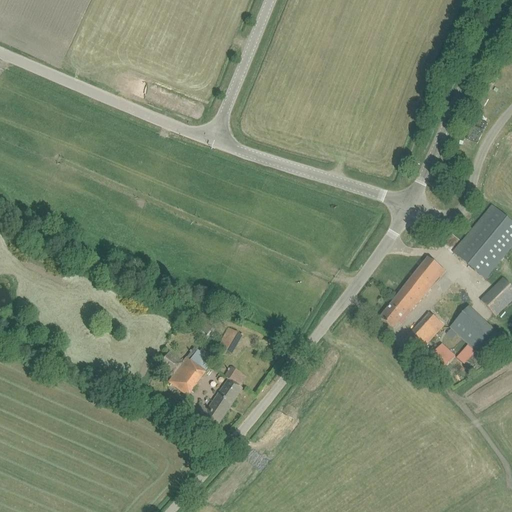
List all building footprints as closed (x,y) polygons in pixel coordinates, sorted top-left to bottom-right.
[(453,253),(461,259),(485,279),(511,247),(511,222),(492,206),(453,253)] [(380,318),(388,325),(393,329),(408,310),(411,312),(445,271),(428,258),(380,318)] [(511,287),(504,279),(481,301),(496,316),(511,300),(511,287)] [(455,285),(406,339),(420,351),(470,299),(455,285)] [(450,328),(475,351),(483,359),(502,339),(469,308),(450,328)] [(199,332),(204,336),(206,334),(207,335),(210,332),(213,334),(216,331),(206,322),(204,324),(201,322),(197,327),(200,330),(199,332)] [(229,328),(223,340),(235,348),(242,336),(229,328)] [(442,345),(429,359),(443,371),(455,357),(442,345)] [(468,346),(456,358),(466,366),(477,353),(468,346)] [(168,382),(188,397),(213,362),(194,348),(183,362),(169,352),(158,366),(173,376),(168,382)] [(187,424),(201,433),(209,439),(242,389),(240,387),(246,377),(231,367),(224,377),(228,380),(217,395),(206,410),(199,406),(187,424)]
